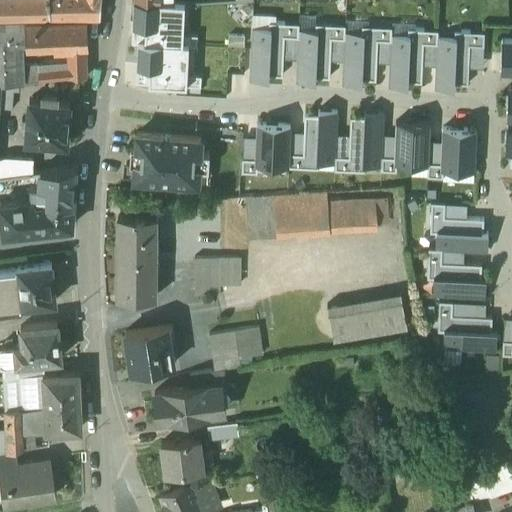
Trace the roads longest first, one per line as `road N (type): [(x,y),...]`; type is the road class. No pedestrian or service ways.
road 1 (residential): [(107,103),(248,107),(290,96),(488,107),(501,265),(511,277)]
road 2 (residential): [(111,464),(92,234),(107,103)]
